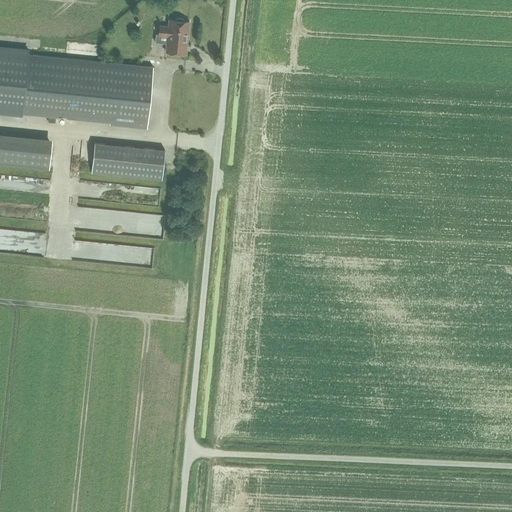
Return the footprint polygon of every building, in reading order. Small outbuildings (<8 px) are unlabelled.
[(169,20),(171,20),(171,26),(159,25),(158,34),(156,34),(155,42),(167,43),(166,52),(186,54),(189,21),(185,21),(183,18),(178,18),(176,20),(169,19),(169,20)] [(85,55),(85,42),(62,40),(61,53),(85,55)] [(147,127),(153,66),(28,54),(29,48),(0,45),(0,111),(22,114),(23,111),(110,119),(110,124),(147,127)] [(0,163),(49,169),(52,139),(0,133),(0,163)] [(91,172),(162,179),(165,149),(154,148),(154,149),(94,142),(91,172)]
